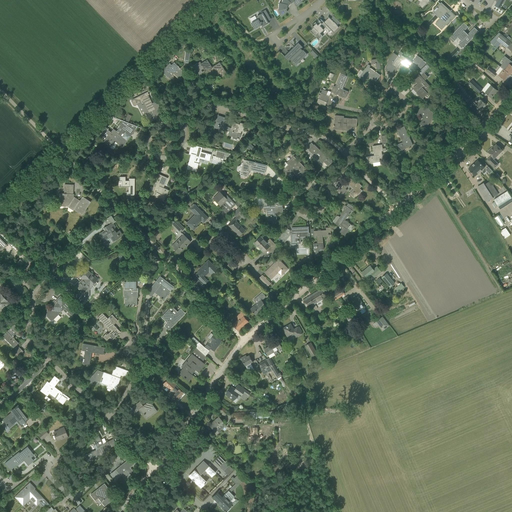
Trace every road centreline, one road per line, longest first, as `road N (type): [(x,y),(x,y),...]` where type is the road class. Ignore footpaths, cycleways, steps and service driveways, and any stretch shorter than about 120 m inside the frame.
road 1 (unclassified): [(177,269),(0,90)]
road 2 (tertiary): [(243,340),(396,207)]
road 3 (residential): [(343,154),(326,139),(206,104),(185,121)]
road 4 (tertiary): [(396,207),(511,91)]
road 5 (tertiary): [(157,462),(243,340)]
